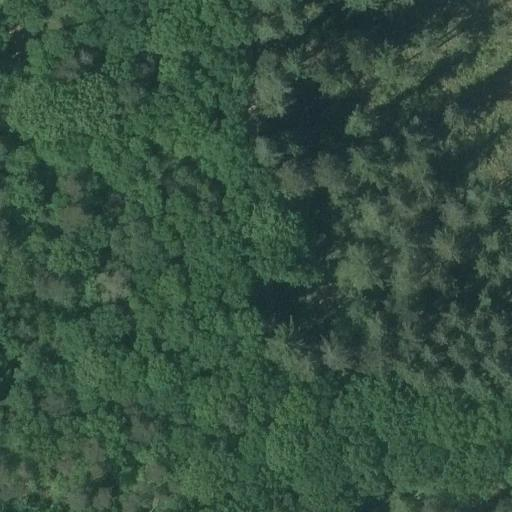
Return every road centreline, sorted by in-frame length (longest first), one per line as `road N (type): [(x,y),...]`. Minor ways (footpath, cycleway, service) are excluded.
road 1 (track): [(253,0),(296,511)]
road 2 (track): [(290,432),(0,414)]
road 3 (track): [(261,85),(0,108)]
road 4 (track): [(511,443),(314,431)]
